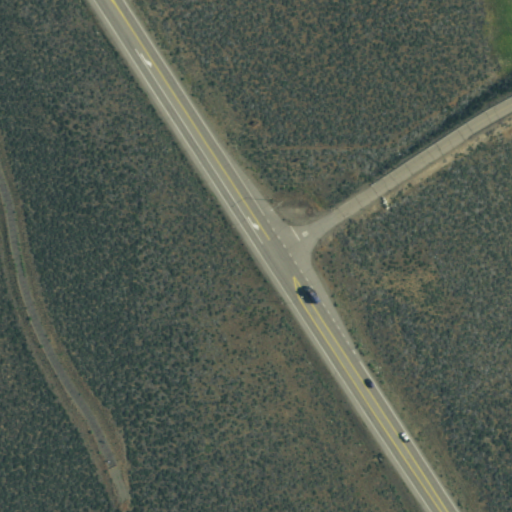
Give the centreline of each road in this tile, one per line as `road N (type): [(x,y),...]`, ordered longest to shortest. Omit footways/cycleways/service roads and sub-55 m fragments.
road 1 (primary): [(442,511),(109,0)]
road 2 (residential): [(273,253),(511,100)]
